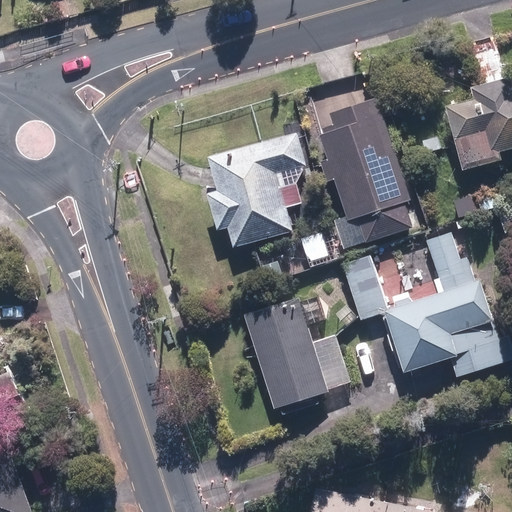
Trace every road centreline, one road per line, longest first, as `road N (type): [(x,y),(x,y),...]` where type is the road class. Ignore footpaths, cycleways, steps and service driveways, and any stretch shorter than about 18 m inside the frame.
road 1 (secondary): [(99,298),(170,511)]
road 2 (tertiary): [(40,93),(98,59),(165,38),(231,39)]
road 3 (tertiary): [(231,39),(123,103),(82,146)]
road 4 (tertiary): [(231,39),(376,0)]
road 5 (secondary): [(77,162),(99,298)]
road 6 (secondary): [(99,298),(24,184)]
